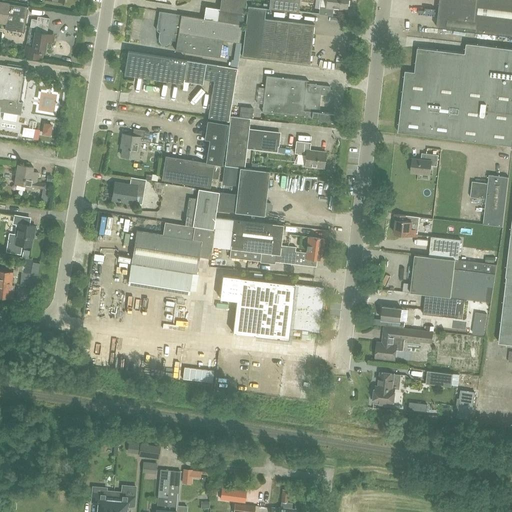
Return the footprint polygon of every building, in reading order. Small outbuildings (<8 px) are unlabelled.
[(205,6),(203,18),(242,24),(244,15),(243,15),(245,0),(220,0),(219,9),(205,6)] [(298,12),(299,0),(268,0),(268,9),(298,12)] [(319,0),(318,14),(332,16),(333,8),(345,10),(346,0),(319,0)] [(511,0),(440,0),(437,27),(449,28),(457,29),(511,35),(511,0)] [(0,2),(0,22),(6,24),(5,29),(24,32),(28,6),(9,4),(0,2)] [(313,24),(263,18),(264,8),(247,6),(241,56),(309,64),(313,24)] [(157,28),(156,29),(157,30),(157,31),(158,32),(159,32),(159,37),(158,38),(159,41),(161,44),(164,45),(167,45),(170,43),(171,40),(171,37),(177,38),(175,50),(220,57),(223,39),(239,42),(242,24),(203,18),(180,14),(159,11),(157,28)] [(26,46),(24,56),(36,58),(42,59),(43,52),(45,53),(47,41),(51,41),(53,42),(54,35),(52,34),(47,34),(47,33),(49,18),(42,17),(37,16),(37,19),(31,19),(30,27),(29,26),(26,46)] [(511,49),(466,44),(465,54),(417,48),(414,72),(405,71),(397,133),(511,146),(511,230),(499,343),(511,344),(511,49)] [(184,79),(189,80),(203,82),(204,75),(214,77),(208,118),(228,121),(236,68),(216,65),(192,61),(128,51),(124,74),(183,84),(184,79)] [(0,106),(0,107),(0,111),(4,112),(3,120),(16,122),(18,114),(21,115),(23,102),(21,101),(19,101),(24,68),(7,65),(0,63),(0,106)] [(329,86),(317,85),(307,83),(307,81),(266,76),(264,87),(258,87),(256,103),(262,104),(262,111),(317,117),(317,120),(332,122),(333,114),(318,112),(320,94),(328,96),(329,86)] [(253,108),(241,107),(240,116),(252,117),(253,108)] [(224,166),(244,168),(246,148),(277,151),(277,146),(279,132),(248,129),(250,118),(230,116),(224,166)] [(165,155),(161,179),(210,187),(213,163),(222,164),(228,123),(206,120),(203,140),(208,140),(205,162),(165,155)] [(43,135),(50,136),(51,126),(44,125),(43,135)] [(35,129),(30,128),(24,127),(22,135),(34,137),(35,129)] [(122,156),(128,157),(137,158),(140,140),(148,142),(150,130),(141,129),(134,128),(132,135),(123,134),(122,144),(124,144),(122,156)] [(323,167),(325,152),(309,150),(310,142),(296,140),(294,153),(306,154),(304,165),(323,167)] [(436,168),(438,155),(426,154),(425,160),(412,159),(411,172),(429,174),(430,167),(436,168)] [(38,172),(33,171),(33,167),(18,164),(17,170),(15,184),(45,189),(46,184),(37,182),(38,172)] [(269,203),(265,203),(269,171),(257,170),(251,169),(239,167),(234,212),(264,216),(265,209),(268,210),(270,209),(270,205),(269,203)] [(503,226),(509,176),(489,174),(488,183),(472,181),(470,197),(486,198),(483,223),(503,226)] [(115,199),(115,200),(141,204),(146,180),(132,178),(130,185),(118,183),(118,184),(115,199)] [(213,229),(219,192),(198,188),(196,198),(188,197),(184,225),(213,229)] [(394,213),(393,228),(395,228),(394,233),(402,234),(406,234),(417,235),(419,216),(394,213)] [(21,245),(31,246),(33,233),(34,233),(35,226),(29,225),(30,218),(15,215),(14,223),(18,224),(16,235),(10,234),(7,251),(20,253),(21,245)] [(229,256),(260,260),(261,252),(276,254),(275,261),(293,264),(295,251),(295,246),(281,245),(283,224),(233,219),(229,256)] [(166,222),(164,235),(144,231),(136,230),(131,263),(137,264),(197,274),(200,257),(209,259),(214,230),(166,222)] [(306,252),(295,251),(293,264),(298,264),(316,266),(317,259),(321,260),(323,238),(308,236),(306,252)] [(429,256),(459,259),(461,239),(431,236),(429,256)] [(425,293),(465,298),(491,301),(497,264),(459,259),(429,256),(414,254),(410,291),(425,293)] [(23,260),(22,262),(21,272),(38,275),(40,261),(31,260),(30,261),(23,260)] [(13,272),(7,271),(0,270),(0,297),(13,299),(14,285),(12,285),(13,272)] [(223,275),(220,298),(236,300),(233,332),(288,339),(289,328),(301,329),(308,330),(319,332),(324,287),(223,275)] [(463,318),(465,298),(425,293),(422,313),(463,318)] [(402,308),(387,306),(383,306),(381,319),(386,319),(386,325),(393,326),(404,327),(404,321),(400,320),(402,308)] [(487,314),(476,312),(472,333),(483,335),(487,314)] [(393,326),(386,325),(383,325),(381,342),(377,342),(375,357),(395,359),(396,350),(404,351),(405,339),(432,342),(433,330),(426,330),(404,327),(393,326)] [(428,370),(426,383),(452,386),(452,384),(459,385),(460,374),(453,373),(428,370)] [(376,386),(374,401),(393,404),(395,389),(392,388),(393,373),(381,372),(379,386),(376,386)] [(459,406),(457,417),(471,419),(475,392),(461,390),(460,398),(460,399),(462,399),(460,406),(459,406)] [(409,402),(408,409),(426,411),(427,404),(409,402)] [(140,452),(140,455),(159,458),(161,446),(141,443),(140,452)] [(146,472),(160,473),(160,462),(146,461),(146,472)] [(192,477),(192,470),(192,469),(183,468),(182,483),(191,484),(192,477)] [(173,470),(160,469),(156,511),(166,511),(169,483),(172,484),(173,470)] [(180,471),(173,470),(172,484),(169,483),(166,511),(186,511),(187,506),(177,505),(180,471)] [(113,500),(111,511),(126,511),(127,505),(134,506),(136,487),(122,485),(122,486),(123,486),(123,489),(122,489),(121,501),(113,500)] [(111,511),(113,500),(105,499),(106,488),(93,487),(92,502),(98,503),(97,511),(111,511)] [(222,488),(220,499),(244,502),(245,491),(222,488)] [(291,510),(292,503),(287,502),(289,490),(283,489),(281,502),(280,509),(271,507),(270,511),(295,511),(296,510),(291,510)]
